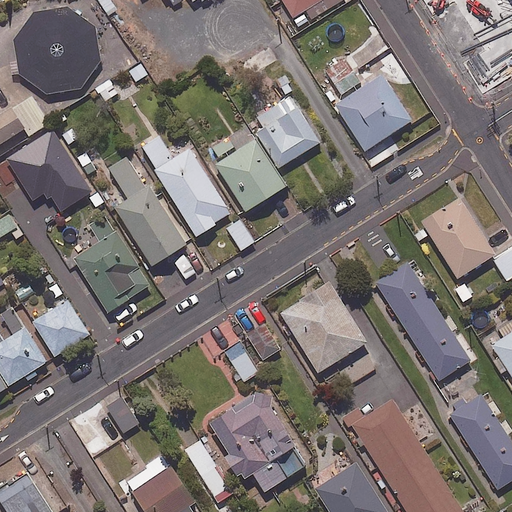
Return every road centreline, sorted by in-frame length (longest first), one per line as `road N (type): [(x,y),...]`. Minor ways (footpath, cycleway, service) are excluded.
road 1 (unclassified): [(0,439),(474,130)]
road 2 (residential): [(391,0),(474,130)]
